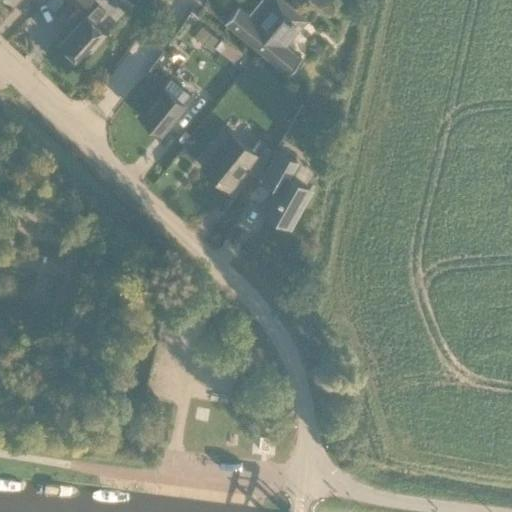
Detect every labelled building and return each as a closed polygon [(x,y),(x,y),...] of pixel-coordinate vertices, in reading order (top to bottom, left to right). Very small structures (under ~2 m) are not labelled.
[(307,18),(285,0),(259,0),(249,14),(239,5),(238,4),(224,21),(287,74),(301,57),(300,56),(285,44),(307,18)] [(307,0),(306,6),(329,15),(334,0),(307,0)] [(97,3),(60,44),(80,62),(105,33),(94,23),(105,10),(97,3)] [(213,50),(221,40),(201,25),(194,34),(213,50)] [(233,61),(242,50),(226,37),(217,48),(233,61)] [(171,75),(139,114),(160,132),(184,104),(175,97),(184,86),(171,75)] [(221,147),(204,168),(229,188),(249,163),(259,171),(271,150),(266,145),(258,139),(250,149),(229,131),(218,144),(221,147)] [(272,184),(270,188),(269,196),(262,210),(289,225),(309,188),(289,177),(298,162),(278,151),(262,179),(272,184)] [(270,436),(260,435),(259,448),(268,449),(270,436)]
